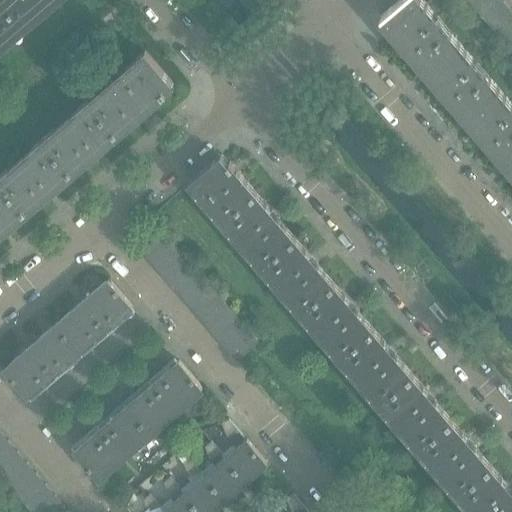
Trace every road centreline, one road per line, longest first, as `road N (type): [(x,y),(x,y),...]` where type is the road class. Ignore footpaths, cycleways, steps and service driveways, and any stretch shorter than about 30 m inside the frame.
road 1 (residential): [(239,96),(511,412)]
road 2 (residential): [(341,511),(93,222)]
road 3 (residential): [(511,240),(325,21)]
road 4 (residential): [(93,222),(239,96)]
road 5 (residential): [(0,398),(96,511)]
road 6 (residential): [(155,0),(239,96)]
road 7 (residential): [(0,303),(93,222)]
